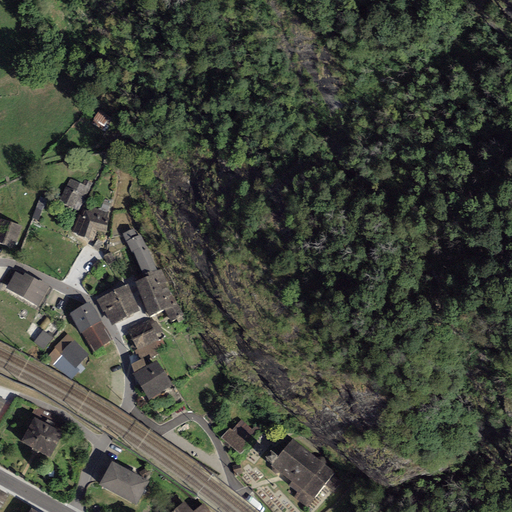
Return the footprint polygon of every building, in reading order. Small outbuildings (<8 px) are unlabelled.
[(82,187),(71,182),(61,202),(73,208),(75,203),(82,205),(92,185),(85,181),(82,187)] [(84,213),(76,232),(93,239),(97,230),(104,233),(108,222),(104,221),(107,214),(92,207),(88,215),(84,213)] [(20,228),(0,220),(0,243),(13,248),(20,228)] [(123,233),(126,242),(138,237),(134,228),(123,233)] [(138,237),(126,242),(131,252),(133,251),(143,275),(148,274),(157,270),(141,235),(138,237)] [(116,262),(111,252),(103,256),(108,266),(116,262)] [(109,271),(101,259),(89,270),(98,281),(109,271)] [(157,270),(148,274),(149,276),(135,281),(142,298),(168,288),(161,269),(157,270)] [(15,272),(6,289),(38,307),(47,290),(49,286),(25,273),(23,276),(15,272)] [(112,327),(140,312),(125,286),(98,302),(112,327)] [(184,316),(168,288),(142,298),(148,317),(164,309),(171,323),(184,316)] [(69,313),(93,352),(112,339),(90,302),(69,313)] [(141,359),(164,350),(154,327),(132,337),(141,359)] [(52,338),(42,331),(34,343),(44,350),(52,338)] [(75,368),(88,355),(67,333),(54,347),(75,368)] [(138,379),(149,397),(168,385),(158,368),(138,379)] [(174,413),(188,405),(178,388),(164,397),(174,413)] [(61,436),(35,422),(24,444),(50,457),(61,436)] [(240,451),(254,434),(240,422),(225,439),(240,451)] [(307,509),(333,475),(294,445),(274,470),(283,477),(292,484),(289,487),(297,494),(294,498),(307,509)] [(145,484),(113,466),(102,484),(134,503),(145,484)] [(0,511),(8,498),(0,493),(0,511)]
